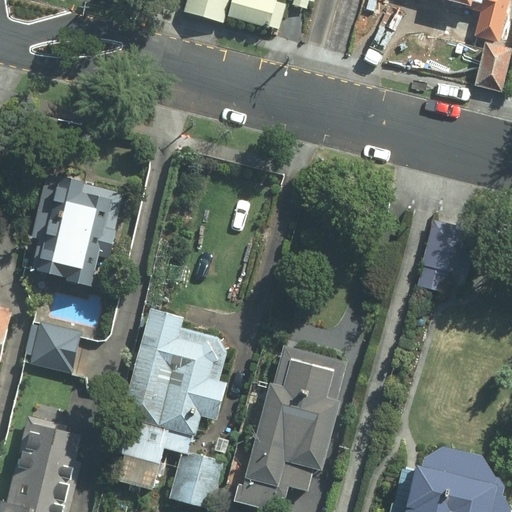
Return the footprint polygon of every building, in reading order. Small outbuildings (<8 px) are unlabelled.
[(228,0),(185,0),(181,15),(221,26),(228,0)] [(284,4),(267,0),(233,0),(228,21),(275,34),(284,4)] [(428,0),(428,4),(465,12),(468,0),(481,0),(473,38),(501,44),(511,0),(428,0)] [(509,51),(484,47),(477,90),(503,94),(509,51)] [(28,276),(92,290),(99,260),(108,262),(123,195),(50,179),(28,276)] [(431,223),(416,288),(445,294),(449,277),(472,282),(483,235),(431,223)] [(0,355),(10,314),(0,311),(0,355)] [(225,463),(189,456),(196,421),(219,425),(226,386),(219,385),(227,340),(180,331),(183,319),(143,311),(122,424),(130,425),(124,460),(160,467),(163,453),(178,456),(169,503),(215,511),(225,463)] [(81,333),(34,324),(28,358),(32,358),(31,367),(74,374),(81,333)] [(349,365),(282,348),(272,387),(268,386),(243,485),(238,483),(232,504),(262,511),(279,511),(285,490),(307,496),(312,475),(320,477),(349,365)] [(0,504),(0,511),(68,511),(88,413),(51,406),(47,423),(26,419),(9,506),(0,504)] [(504,511),(500,500),(502,490),(478,462),(438,452),(415,475),(402,472),(391,511),(504,511)]
